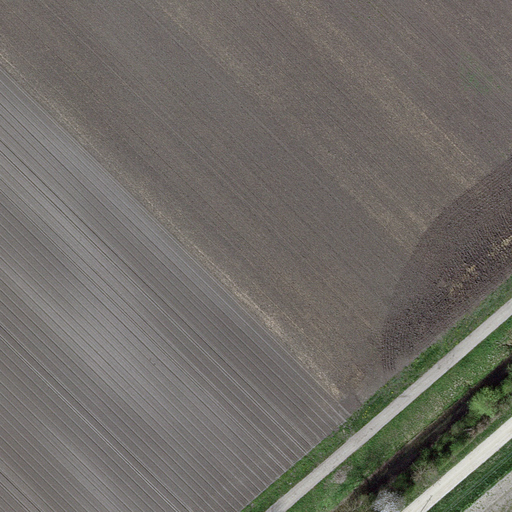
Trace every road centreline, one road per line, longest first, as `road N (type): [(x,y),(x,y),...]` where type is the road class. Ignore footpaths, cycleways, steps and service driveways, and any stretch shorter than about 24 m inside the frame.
road 1 (track): [(511,310),(282,511)]
road 2 (unclassified): [(419,511),(511,431)]
